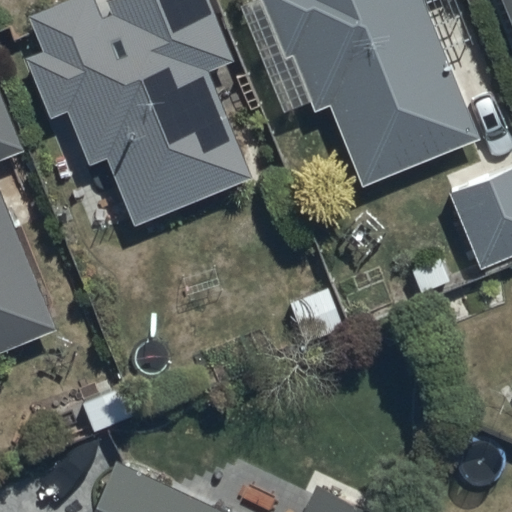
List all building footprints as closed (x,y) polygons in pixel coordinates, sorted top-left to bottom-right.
[(209,0),(43,0),(28,6),(45,45),(26,53),(51,111),(67,104),(90,159),(107,152),(135,219),(252,170),(207,64),(232,54),(209,0)] [(359,181),(364,179),(478,131),(422,0),(236,0),(282,107),(310,96),(314,105),(327,99),(359,181)] [(0,343),(54,321),(3,199),(32,187),(16,149),(22,146),(0,91),(0,343)] [(446,184),(480,262),(511,247),(511,145),(510,140),(491,148),(497,162),(446,184)] [(325,280),(287,298),(305,338),(344,321),(325,280)] [(120,382),(80,398),(48,411),(60,442),(132,413),(120,382)] [(386,511),(312,479),(297,511),(235,511),(112,457),(87,511),(386,511)]
